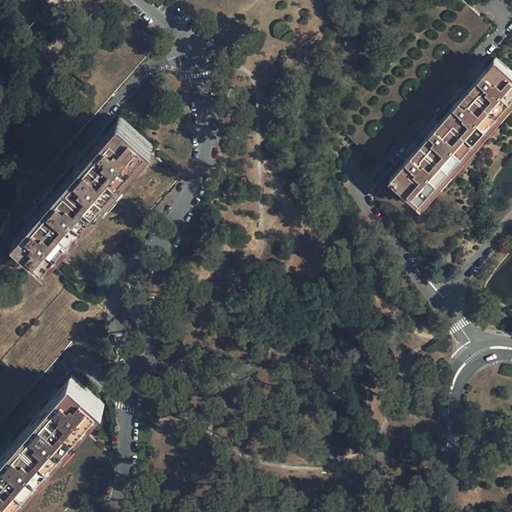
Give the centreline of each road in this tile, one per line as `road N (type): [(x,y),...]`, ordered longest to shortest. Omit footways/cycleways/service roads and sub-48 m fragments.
road 1 (residential): [(186,49),(204,109),(204,160),(135,307)]
road 2 (residential): [(0,243),(136,76),(186,49)]
road 3 (residential): [(478,13),(493,3),(506,19),(359,188)]
road 4 (residential): [(135,307),(122,506)]
road 5 (residential): [(0,431),(94,329),(135,307)]
road 6 (residential): [(447,511),(449,391),(476,353)]
road 7 (residential): [(359,188),(368,215),(440,299)]
